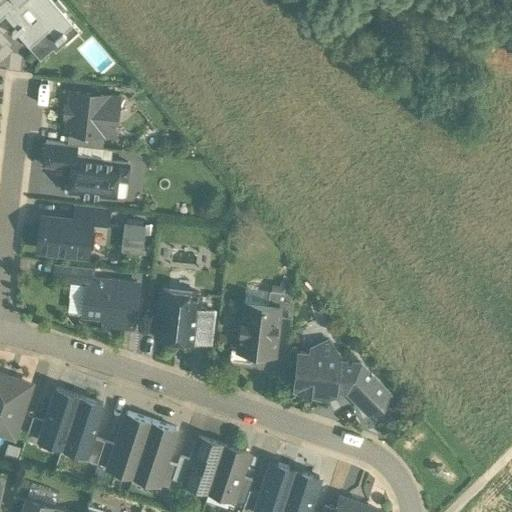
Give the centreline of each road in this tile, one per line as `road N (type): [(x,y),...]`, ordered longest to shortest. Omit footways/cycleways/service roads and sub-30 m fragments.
road 1 (residential): [(0,332),(242,419),(357,448),(401,479),(411,511)]
road 2 (residential): [(0,250),(22,91)]
